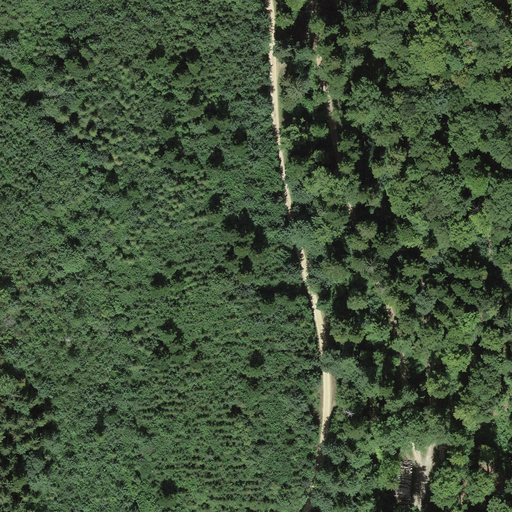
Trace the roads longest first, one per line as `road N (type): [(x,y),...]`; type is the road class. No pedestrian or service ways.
road 1 (track): [(509,0),(482,321),(448,439),(422,478),(433,421),(409,107),(414,0)]
road 2 (track): [(270,0),(277,151),(325,368),(307,511)]
road 3 (track): [(414,511),(422,478),(397,324),(350,199),(311,28)]
road 4 (track): [(133,511),(126,402),(93,229),(94,178),(41,107)]
